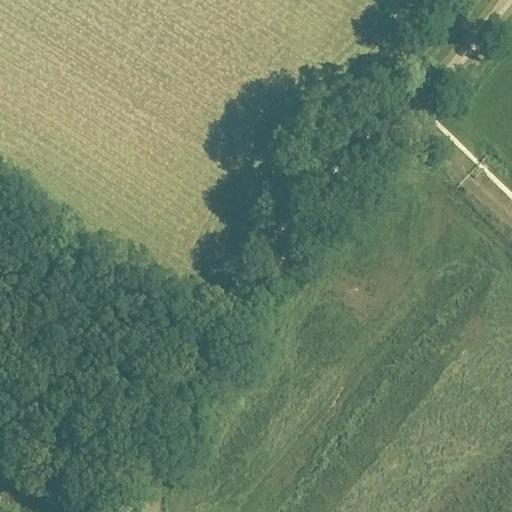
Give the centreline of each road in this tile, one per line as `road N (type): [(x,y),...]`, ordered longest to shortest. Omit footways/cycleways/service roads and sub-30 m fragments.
road 1 (track): [(420,107),(274,266),(145,458)]
road 2 (track): [(145,458),(118,475),(96,472),(55,460),(0,425)]
